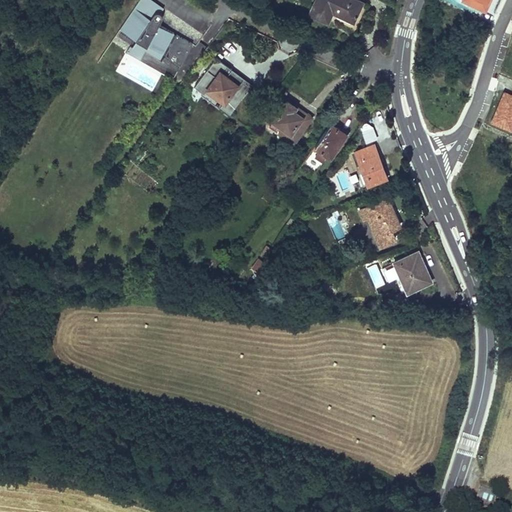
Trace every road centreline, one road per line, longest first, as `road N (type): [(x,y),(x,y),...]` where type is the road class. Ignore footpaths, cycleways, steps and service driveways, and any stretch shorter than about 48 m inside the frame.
road 1 (tertiary): [(399,75),(405,118),(477,291),(487,338),(479,402),(444,511)]
road 2 (residential): [(399,75),(357,67),(219,0)]
road 3 (track): [(0,477),(187,511)]
